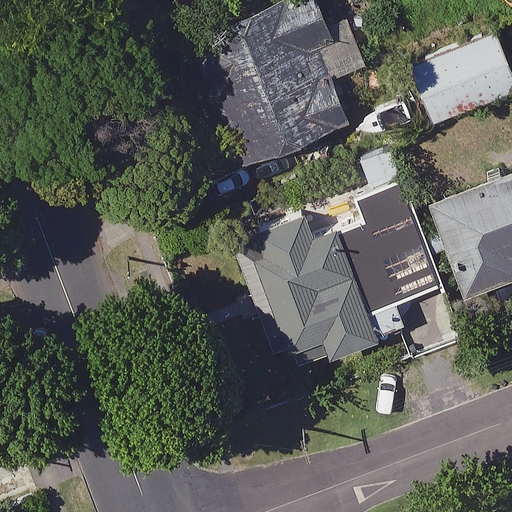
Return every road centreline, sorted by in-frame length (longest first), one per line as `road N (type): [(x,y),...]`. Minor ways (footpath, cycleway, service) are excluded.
road 1 (tertiary): [(0,117),(151,511)]
road 2 (residential): [(264,511),(511,418)]
